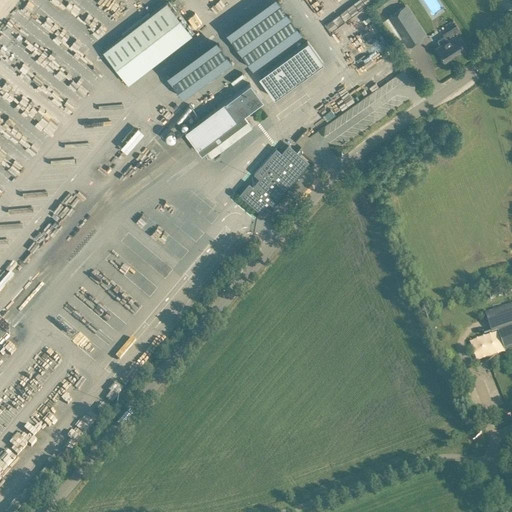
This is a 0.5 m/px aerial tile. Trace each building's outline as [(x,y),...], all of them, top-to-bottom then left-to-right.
[(103,50),(127,81),(191,31),(167,0),(103,50)] [(203,0),(195,0),(203,13),(209,9),(203,0)] [(401,37),(417,27),(404,6),(388,16),(401,37)] [(340,27),(350,19),(347,15),(337,22),(340,27)] [(436,47),(445,62),(466,49),(463,45),(464,44),(460,37),(459,38),(456,34),(448,40),(445,35),(437,40),(440,44),(436,47)] [(274,97),(323,61),(307,40),(258,76),(274,97)] [(239,90),(251,82),(244,72),(232,80),(239,90)] [(211,156),(252,126),(243,114),(263,99),(250,83),(224,103),(186,131),(198,148),(202,144),(211,156)] [(364,99),(327,122),(330,127),(338,125),(340,130),(331,136),(347,133),(348,136),(353,135),(375,122),(373,114),(368,115),(367,107),(368,106),(364,99)] [(296,151),(288,145),(277,158),(271,153),(254,173),(260,178),(252,187),(251,185),(248,189),(246,187),(240,194),(263,213),(268,208),(269,209),(273,205),(271,203),(308,161),(300,155),(301,154),(300,153),(297,156),(295,154),(300,149),(299,148),(296,151)] [(505,351),(511,348),(511,304),(485,314),(492,332),(498,330),(501,338),(503,337),(506,344),(503,345),(505,351)]
